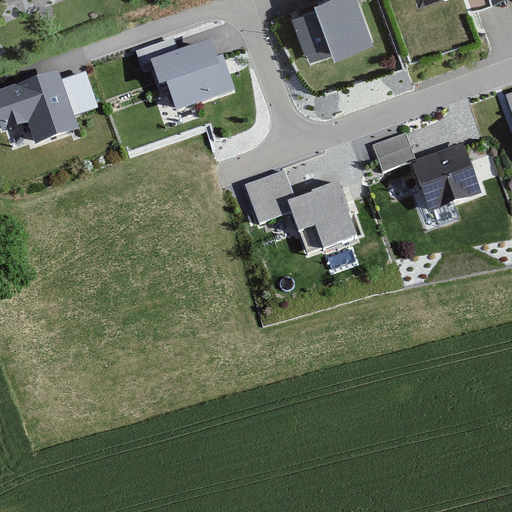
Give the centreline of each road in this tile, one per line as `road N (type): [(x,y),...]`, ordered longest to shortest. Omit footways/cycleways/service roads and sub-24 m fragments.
road 1 (residential): [(296,146),(241,1),(92,50)]
road 2 (residential): [(511,67),(296,146)]
